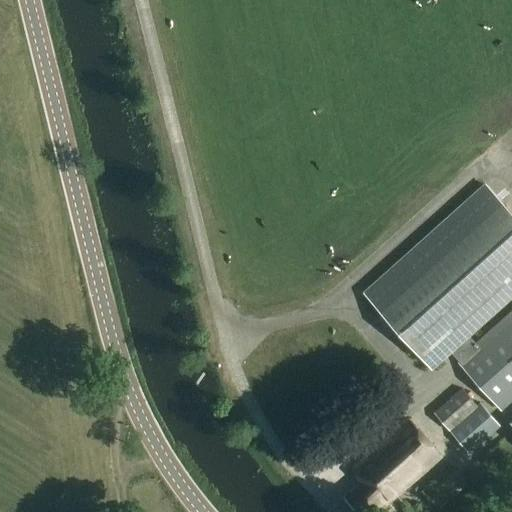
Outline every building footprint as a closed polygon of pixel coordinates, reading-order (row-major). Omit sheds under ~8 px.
[(448,350),(468,332),(511,292),(511,210),(505,202),(381,313),(429,367),(448,350)] [(477,406),(449,428),(469,453),(500,427),(480,403),(477,406)] [(355,511),(380,511),(441,457),(408,420),(350,473),(360,485),(344,499),(355,511)] [(439,508),(467,485),(453,469),(425,492),(439,508)] [(412,510),(413,511),(428,511),(420,503),(412,510)]
